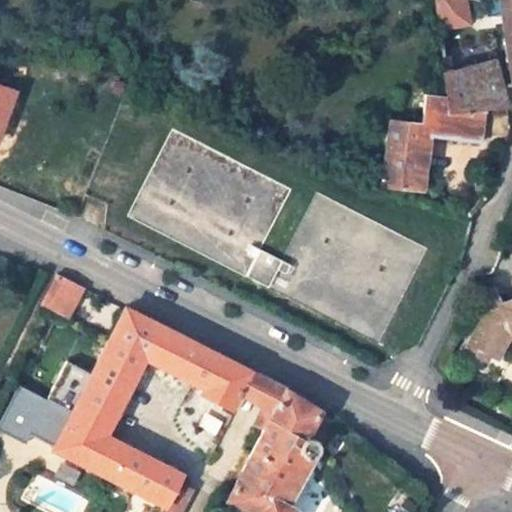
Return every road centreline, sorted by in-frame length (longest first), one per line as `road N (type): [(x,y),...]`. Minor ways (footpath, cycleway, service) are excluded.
road 1 (residential): [(390,420),(227,328),(0,217)]
road 2 (residential): [(390,420),(471,267),(511,160)]
